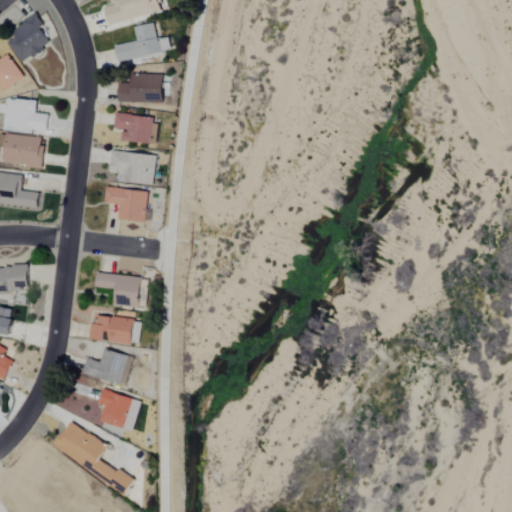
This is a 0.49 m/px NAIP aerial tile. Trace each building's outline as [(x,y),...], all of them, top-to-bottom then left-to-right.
[(110,27),(162,12),(158,0),(110,0),(112,6),(105,8),(110,27)] [(21,64),(52,45),(42,30),(45,28),(38,16),(4,37),(21,64)] [(134,28),(137,43),(116,46),(118,62),(171,52),(169,38),(157,40),(154,24),(134,28)] [(24,79),(8,55),(0,60),(0,94),(0,95),(24,79)] [(163,104),(163,78),(120,77),(120,104),(163,104)] [(7,128),(48,131),(49,115),(37,114),(38,102),(9,100),(7,128)] [(121,142),(155,146),(158,119),(116,114),(114,130),(122,131),(121,142)] [(43,167),(44,154),(42,154),(43,138),(0,136),(0,142),(0,147),(4,148),(3,165),(43,167)] [(153,187),(157,157),(112,152),(110,171),(123,173),(122,183),(153,187)] [(24,177),(0,173),(0,204),(38,210),(40,194),(22,192),(24,177)] [(105,204),(119,206),(118,221),(145,223),(148,193),(106,188),(105,204)] [(0,292),(30,292),(30,267),(0,267),(0,292)] [(95,288),(115,289),(114,306),(147,308),(149,278),(96,275),(95,288)] [(15,310),(1,307),(0,310),(0,332),(11,334),(15,310)] [(142,321),(92,314),(89,339),(139,346),(142,321)] [(4,357),(7,348),(0,345),(0,377),(6,379),(13,361),(4,357)] [(134,358),(105,349),(100,362),(88,358),(83,373),(124,387),(134,358)] [(132,432),(142,402),(103,389),(98,405),(104,407),(100,422),(132,432)] [(109,447),(70,422),(54,447),(126,494),(135,481),(101,460),(109,447)]
